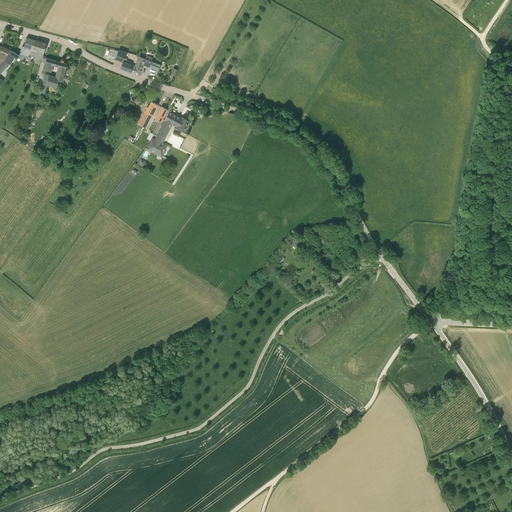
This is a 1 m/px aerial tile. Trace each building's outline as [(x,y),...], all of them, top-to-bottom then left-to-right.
[(22,46),(19,55),(17,58),(23,61),(25,55),(28,56),(31,49),(37,50),(35,55),(38,56),(42,42),(36,40),(26,37),(24,46),(22,46)] [(47,43),(42,42),(38,56),(35,55),(33,61),(38,62),(39,56),(42,57),(47,43)] [(0,64),(4,58),(7,56),(10,50),(1,46),(0,45),(0,64)] [(8,55),(0,65),(0,85),(4,80),(0,77),(0,73),(11,63),(14,57),(17,58),(19,55),(11,50),(8,55)] [(115,58),(123,61),(124,58),(126,52),(118,50),(115,58)] [(159,70),(161,65),(161,64),(151,61),(153,58),(147,55),(146,58),(145,58),(139,56),(135,65),(132,72),(139,75),(143,64),(159,70)] [(57,60),(46,58),(43,69),(50,71),(52,65),(55,65),(57,60)] [(56,77),(49,75),(46,84),(47,84),(56,87),(58,80),(62,81),(67,63),(60,61),(56,77)] [(132,72),(135,65),(132,64),(132,65),(123,61),(120,68),(132,72)] [(44,95),(47,84),(46,84),(49,75),(44,74),(39,93),(44,95)] [(157,104),(151,101),(148,107),(147,107),(138,124),(145,128),(150,117),(148,116),(149,113),(152,114),(157,104)] [(160,121),(167,109),(162,106),(155,119),(159,121),(160,121)] [(165,120),(155,138),(155,139),(152,138),(147,149),(161,157),(167,146),(162,143),(172,124),(178,127),(177,128),(184,131),(189,121),(182,117),(182,118),(177,116),(169,111),(165,120)] [(294,237),(290,241),(295,245),(299,242),(294,237)]
